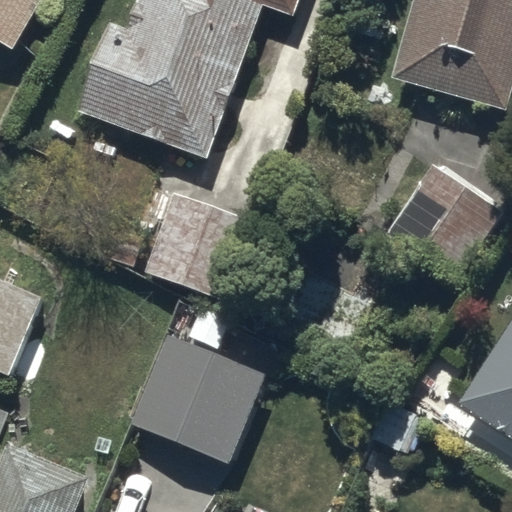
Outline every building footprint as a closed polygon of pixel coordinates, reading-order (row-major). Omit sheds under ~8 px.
[(0,0),(0,42),(19,53),(48,0),(0,0)] [(302,0),(147,0),(134,37),(111,29),(80,118),(210,165),(266,9),(296,20),(302,0)] [(511,106),(511,0),(420,0),(398,81),(510,113),(511,106)] [(507,216),(438,164),(384,236),(459,291),(491,248),(486,245),(507,216)] [(258,224),(178,199),(153,280),(234,305),(258,224)] [(28,341),(44,298),(0,282),(0,371),(16,377),(19,369),(36,376),(46,348),(28,341)] [(234,469),(270,380),(193,348),(201,328),(179,319),(135,428),(234,469)] [(511,334),(465,405),(511,435),(511,334)] [(0,511),(84,511),(97,484),(10,446),(0,469),(0,511)]
